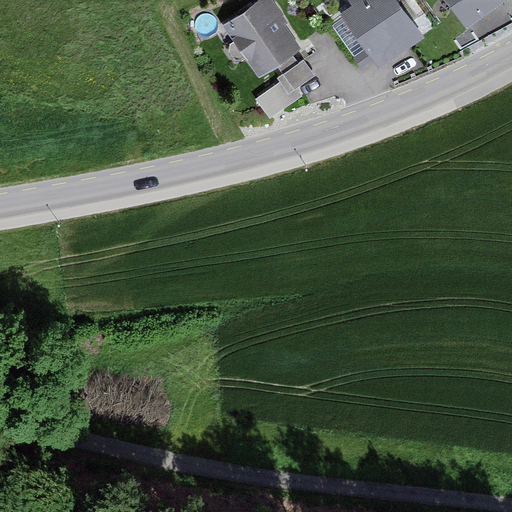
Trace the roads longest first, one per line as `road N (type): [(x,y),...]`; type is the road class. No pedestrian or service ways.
road 1 (tertiary): [(0,205),(270,151),(398,107),(511,53)]
road 2 (unclassified): [(0,419),(269,455),(511,507)]
